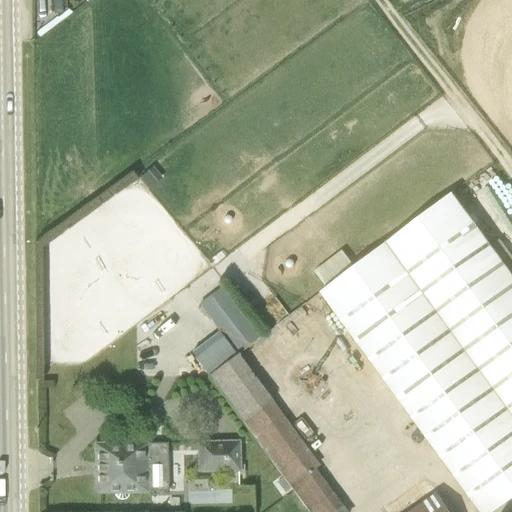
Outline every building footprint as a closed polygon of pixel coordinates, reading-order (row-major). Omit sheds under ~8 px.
[(511,276),(452,195),(321,290),(318,292),(478,511),(495,511),(511,500),(511,276)] [(260,335),(222,286),(198,304),(221,335),(193,356),(207,376),(237,354),(260,335)] [(308,511),(345,511),(315,469),(319,466),(237,354),(207,376),(308,511)] [(196,442),(196,473),(240,472),(240,440),(196,442)] [(95,445),(95,493),(111,493),(117,499),(121,500),(125,499),(129,494),(148,494),(148,492),(149,492),(154,496),(159,496),(161,492),(167,491),(166,444),(95,445)] [(448,511),(433,488),(432,488),(398,511),(448,511)]
